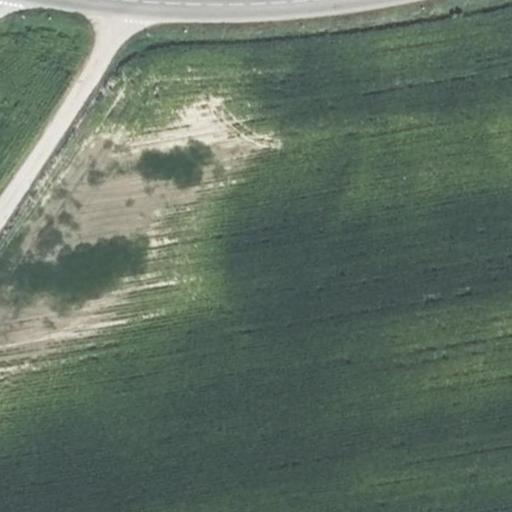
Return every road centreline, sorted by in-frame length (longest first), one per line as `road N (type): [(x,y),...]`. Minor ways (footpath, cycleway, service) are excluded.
road 1 (track): [(131,1),(100,67),(0,211)]
road 2 (secondary): [(289,0),(122,0)]
